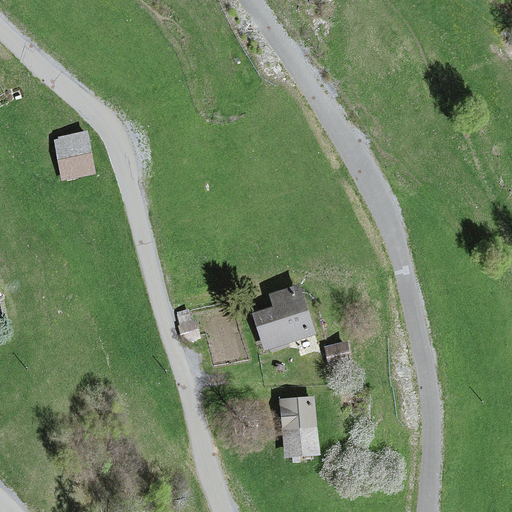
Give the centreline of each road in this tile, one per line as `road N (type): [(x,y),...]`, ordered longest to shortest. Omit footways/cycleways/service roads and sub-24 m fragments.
road 1 (unclassified): [(422,511),(422,364),(390,242),(356,168),(242,0)]
road 2 (residential): [(0,29),(114,137),(217,511)]
